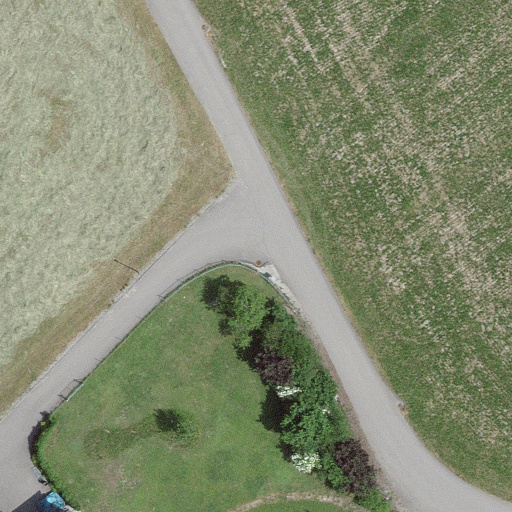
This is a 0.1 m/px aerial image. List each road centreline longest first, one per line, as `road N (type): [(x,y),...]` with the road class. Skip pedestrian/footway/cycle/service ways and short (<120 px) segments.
road 1 (track): [(158,0),(434,501),(465,511)]
road 2 (track): [(275,212),(184,259),(0,449)]
